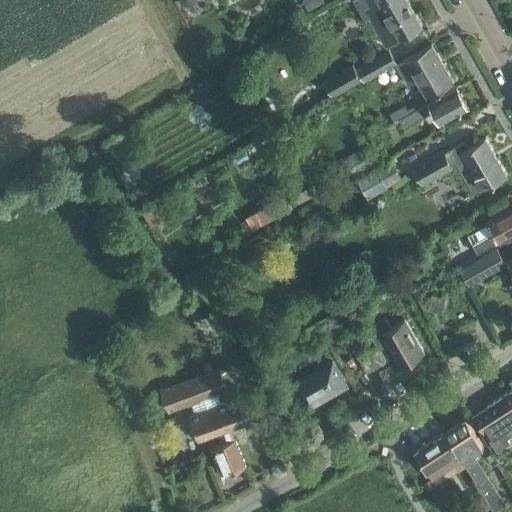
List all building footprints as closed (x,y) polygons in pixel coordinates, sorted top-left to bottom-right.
[(386,45),(422,25),(407,0),(354,0),(366,20),(370,17),(386,45)] [(454,82),(432,42),(401,60),(402,61),(384,71),(387,77),(404,68),(407,72),(413,69),(415,73),(412,75),(415,81),(419,78),(429,96),(454,82)] [(366,79),(397,62),(389,48),(358,65),(366,79)] [(469,107),(457,85),(400,118),(405,127),(435,110),(442,122),(469,107)] [(483,188),(508,174),(486,136),(469,146),(465,140),(444,152),(443,150),(414,167),(424,184),(453,167),(453,166),(457,164),(474,193),(483,188)] [(369,198),(403,179),(392,160),(358,179),(369,198)] [(253,231),(314,197),(309,188),(289,199),(286,195),(246,218),(253,231)] [(485,224),(467,234),(477,252),(511,231),(511,203),(487,218),(491,225),(487,227),(485,224)] [(498,247),(481,256),(460,268),(469,285),(507,265),(498,247)] [(389,343),(401,364),(423,352),(404,318),(390,326),(385,316),(366,327),(378,349),(389,343)] [(357,354),(366,371),(385,361),(375,344),(357,354)] [(308,406),(317,400),(346,383),(334,361),(295,384),(308,406)] [(226,386),(239,382),(234,368),(221,373),(219,368),(169,386),(168,384),(162,387),(169,408),(227,388),(226,386)] [(511,387),(472,413),(484,431),(496,449),(509,441),(507,437),(511,433),(511,387)] [(199,439),(246,422),(238,398),(190,415),(199,439)] [(445,433),(466,465),(490,505),(499,499),(470,453),(482,445),(466,420),(445,433)] [(415,451),(432,477),(454,464),(458,470),(466,465),(445,433),(415,451)] [(221,476),(246,466),(235,438),(210,449),(221,476)]
